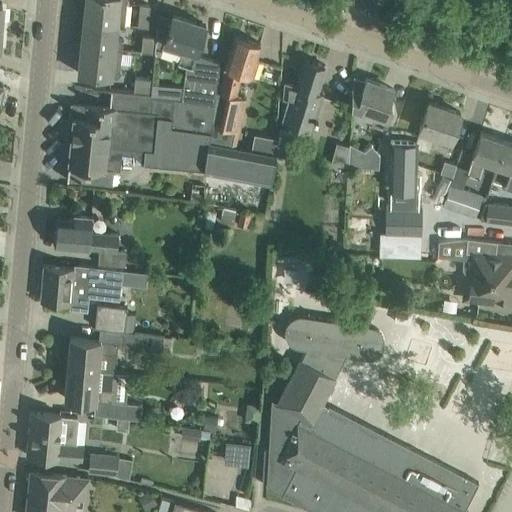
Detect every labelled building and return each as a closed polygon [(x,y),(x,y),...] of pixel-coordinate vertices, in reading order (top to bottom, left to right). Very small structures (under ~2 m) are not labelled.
[(83,18),(82,19),(117,22),(124,23),(126,0),(85,0),(83,18)] [(140,3),(138,25),(148,25),(150,4),(140,3)] [(219,62),(195,55),(205,24),(204,24),(203,25),(173,15),(173,14),(172,14),(162,48),(180,54),(178,63),(185,65),(181,99),(215,102),(216,91),(215,91),(219,62)] [(80,44),(121,49),(122,38),(115,38),(117,22),(82,19),(83,20),(80,43),(80,44)] [(142,34),(140,49),(154,51),(155,36),(142,34)] [(219,92),(216,91),(215,102),(212,126),(239,131),(246,98),(235,95),(239,72),(252,76),(257,59),(255,59),(260,43),(235,35),(229,54),(224,67),(219,92)] [(77,71),(77,72),(118,77),(121,49),(80,44),(80,45),(78,71),(77,71)] [(293,85),(284,112),(280,123),(311,132),(322,94),(316,92),(324,65),(305,59),(296,86),(293,85)] [(135,73),(134,87),(150,88),(151,74),(135,73)] [(370,121),(385,126),(393,104),(388,103),(393,89),(365,79),(360,93),(351,89),(349,110),(371,117),(370,121)] [(67,179),(102,183),(104,168),(119,170),(121,153),(134,155),(135,149),(144,150),(142,163),(205,170),(270,182),(274,156),(274,154),(256,151),(256,150),(208,141),(212,126),(215,102),(181,99),(150,97),(152,94),(150,94),(118,90),(111,89),(109,107),(72,103),(67,149),(70,149),(67,179)] [(419,129),(414,142),(414,164),(416,164),(417,147),(429,151),(434,135),(450,140),(460,112),(428,101),(419,129)] [(276,152),(276,155),(288,157),(292,129),(279,127),(278,140),(276,152)] [(483,160),(496,165),(504,140),(480,132),(472,157),(467,174),(477,178),(483,160)] [(511,142),(504,140),(496,165),(491,180),(503,184),(503,186),(511,189),(511,142)] [(414,164),(414,142),(391,142),(390,188),(418,189),(418,174),(414,174),(414,164)] [(363,151),(349,144),(347,166),(378,168),(379,154),(371,145),(363,151)] [(484,202),(486,197),(485,196),(449,185),(442,206),(474,218),(475,216),(480,216),(484,202)] [(511,205),(487,204),(484,202),(480,216),(479,218),(485,219),(485,220),(511,221),(511,205)] [(385,206),(384,234),(419,235),(420,207),(385,206)] [(89,248),(99,249),(98,263),(124,266),(126,252),(116,251),(117,234),(89,231),(91,216),(74,214),(73,218),(57,217),(54,245),(89,249),(89,248)] [(438,241),(437,256),(463,259),(461,273),(467,273),(464,297),(491,300),(491,295),(507,297),(509,274),(511,273),(511,258),(510,256),(495,254),(497,242),(466,237),(466,238),(438,241)] [(437,256),(438,241),(424,240),(423,256),(436,258),(436,256),(437,256)] [(194,248),(181,247),(178,271),(191,273),(194,248)] [(77,267),(43,264),(40,300),(69,302),(68,308),(87,310),(89,295),(119,298),(122,267),(77,263),(77,267)] [(399,294),(399,292),(380,289),(378,301),(400,305),(402,294),(399,294)] [(132,331),(134,313),(125,312),(126,306),(97,302),(94,326),(124,330),(132,331)] [(412,312),(396,309),(394,321),(410,324),(412,312)] [(271,398),(269,430),(287,440),(426,511),(460,511),(461,510),(465,511),(467,509),(464,508),(478,482),(460,472),(322,400),(334,376),(346,354),(366,358),(370,358),(373,357),(377,355),(379,352),(381,349),(383,346),(383,342),(383,339),(382,335),(380,332),(378,329),(375,327),(371,326),(302,315),(298,315),(294,316),(291,318),(288,320),(286,323),(285,327),(284,331),(284,334),(286,338),(288,341),(290,344),(293,346),(297,347),(305,348),(300,358),(277,401),(271,398)] [(122,346),(161,351),(163,335),(132,331),(124,330),(122,346)] [(70,336),(67,368),(112,372),(112,371),(114,372),(116,354),(118,342),(100,340),(100,339),(70,336)] [(220,343),(203,341),(201,351),(219,353),(220,343)] [(112,372),(67,368),(64,397),(95,400),(95,399),(112,401),(113,390),(110,389),(112,372)] [(116,417),(140,419),(141,403),(118,401),(116,417)] [(30,411),(26,454),(81,459),(81,456),(82,444),(75,443),(78,415),(61,414),(51,413),(30,411)] [(206,415),(205,428),(216,429),(217,416),(206,415)] [(181,427),(180,437),(199,439),(200,437),(200,430),(200,428),(181,427)] [(426,511),(287,440),(269,430),(268,451),(264,448),(262,479),(266,481),(266,485),(281,493),(316,511),(426,511)] [(226,441),(225,461),(248,462),(249,443),(226,441)] [(89,469),(114,472),(115,472),(116,456),(90,453),(89,469)] [(88,477),(29,470),(24,511),(57,511),(58,508),(64,503),(85,505),(88,477)] [(213,511),(174,500),(170,511),(213,511)]
